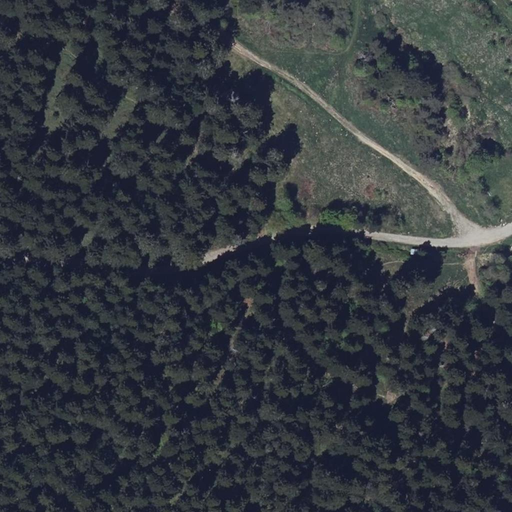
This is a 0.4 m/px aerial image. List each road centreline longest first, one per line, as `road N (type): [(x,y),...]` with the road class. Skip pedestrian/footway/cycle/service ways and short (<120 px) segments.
road 1 (track): [(511,229),(471,241),(311,230),(182,275),(0,248)]
road 2 (track): [(471,241),(467,225),(382,145),(282,73),(140,0)]
